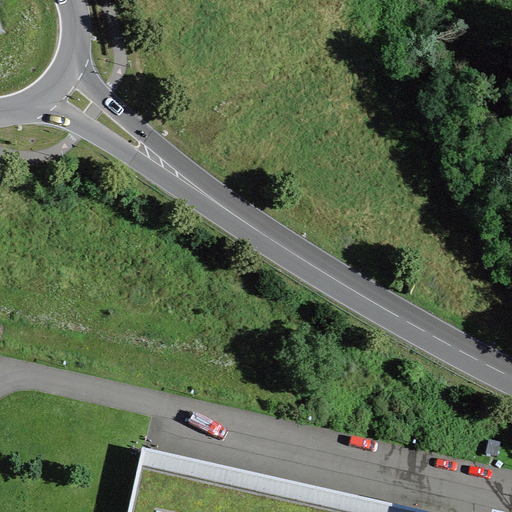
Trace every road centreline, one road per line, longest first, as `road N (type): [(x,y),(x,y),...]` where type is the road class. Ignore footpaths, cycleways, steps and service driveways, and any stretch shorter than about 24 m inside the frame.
road 1 (primary): [(171,169),(370,299),(511,377)]
road 2 (primary): [(171,169),(84,76),(76,49)]
road 3 (primary): [(30,104),(171,169)]
